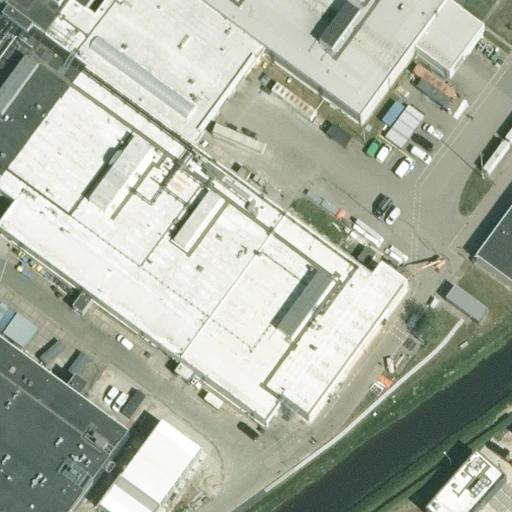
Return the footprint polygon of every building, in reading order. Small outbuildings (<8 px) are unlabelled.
[(0,0),(0,511),(160,511),(184,480),(80,404),(89,392),(76,383),(68,395),(0,345),(0,197),(17,210),(0,232),(0,235),(84,297),(73,311),(83,318),(93,304),(181,368),(175,376),(188,386),(194,378),(267,430),(285,406),(309,424),(407,290),(376,267),(369,277),(376,281),(374,284),(192,152),(262,56),(361,129),(415,55),(450,81),(485,34),(450,8),(451,6),(442,0),(0,0)] [(462,0),(477,12),(487,0),(462,0)] [(509,150),(504,145),(483,173),(489,178),(509,150)] [(251,176),(243,170),(234,181),(243,187),(251,176)] [(480,256),(476,262),(511,287),(511,213),(481,256),(480,256)] [(376,258),(366,251),(358,262),(368,269),(376,258)] [(446,303),(468,320),(472,322),(478,327),(487,314),(455,291),(446,303)] [(4,331),(32,350),(44,333),(15,314),(4,331)] [(69,376),(79,360),(69,354),(68,356),(54,348),(46,361),(69,376)] [(429,511),(482,511),(507,484),(500,478),(495,474),(477,458),(429,511)] [(195,474),(207,482),(216,467),(204,460),(195,474)]
